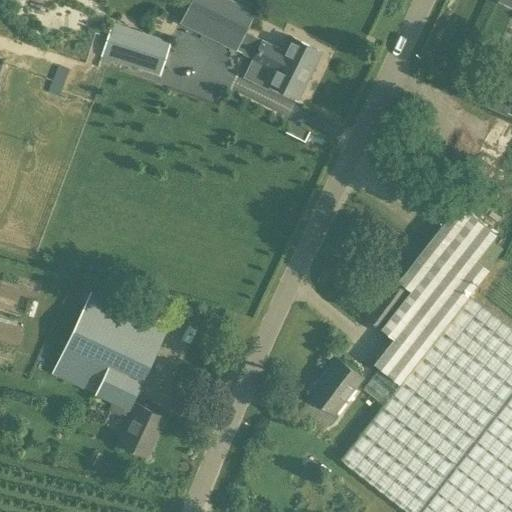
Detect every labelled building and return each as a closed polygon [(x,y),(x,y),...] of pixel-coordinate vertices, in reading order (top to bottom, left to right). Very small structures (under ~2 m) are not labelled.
[(240,42),(256,11),(234,0),(190,0),(184,13),(240,42)] [(169,43),(111,24),(102,54),(159,73),(169,43)] [(298,98),(321,50),(290,35),(283,49),(260,38),(251,59),(274,69),(267,83),(298,98)] [(495,232),(457,202),(418,252),(443,268),(472,290),(489,268),(476,258),(495,232)] [(410,289),(408,290),(392,278),(384,288),(375,282),(369,289),(379,296),(364,316),(392,337),(373,361),(379,366),(363,387),(383,403),(340,459),(408,511),(511,511),(511,327),(469,294),(472,290),(443,268),(418,252),(397,279),(410,289)] [(146,454),(164,416),(132,400),(167,325),(90,289),(50,372),(111,400),(107,408),(127,418),(117,440),(146,454)] [(300,407),(320,422),(325,424),(329,424),(333,421),(338,414),(335,412),(363,376),(336,355),(306,394),(309,396),(300,407)] [(96,467),(101,455),(94,452),(88,463),(96,467)]
